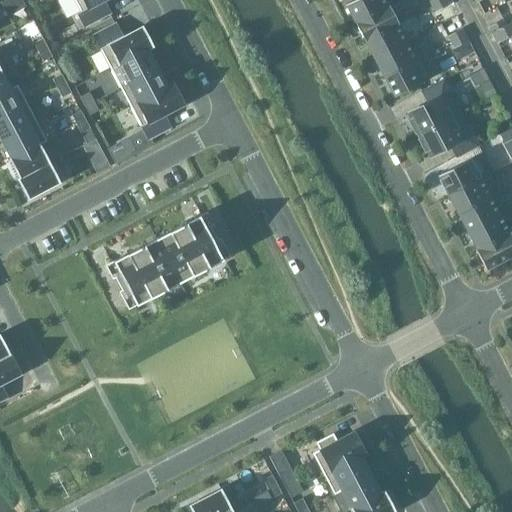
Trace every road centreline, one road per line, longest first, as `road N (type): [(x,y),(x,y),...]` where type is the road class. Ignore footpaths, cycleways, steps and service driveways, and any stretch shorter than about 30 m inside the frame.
road 1 (residential): [(461,315),(301,0)]
road 2 (residential): [(111,499),(361,369)]
road 3 (residential): [(232,122),(361,369)]
road 4 (residential): [(232,122),(0,245)]
road 5 (residential): [(361,369),(436,511)]
road 6 (residential): [(168,0),(232,122)]
